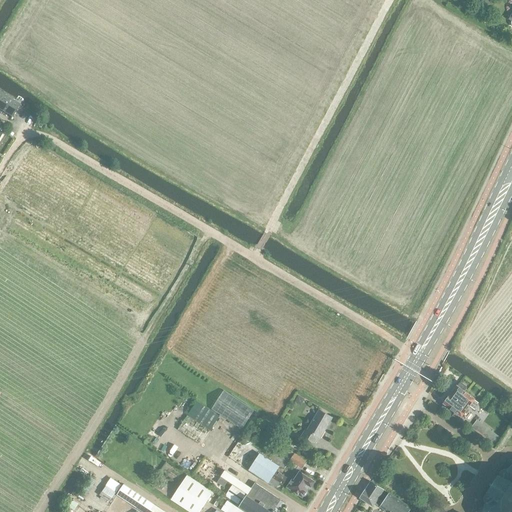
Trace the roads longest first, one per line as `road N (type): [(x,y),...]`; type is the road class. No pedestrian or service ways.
road 1 (unknown): [(0,171),(39,133),(59,140),(408,349)]
road 2 (primary): [(511,173),(432,333),(327,511)]
